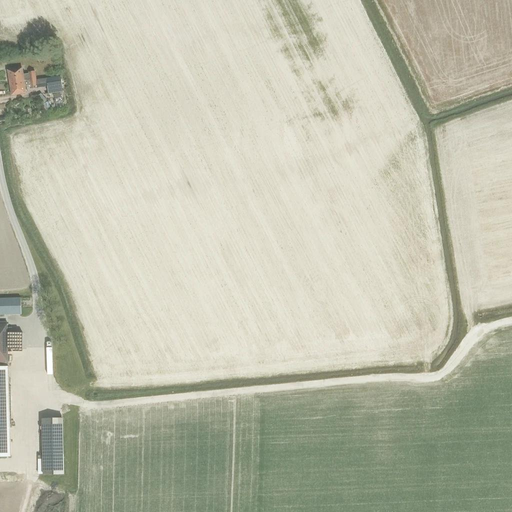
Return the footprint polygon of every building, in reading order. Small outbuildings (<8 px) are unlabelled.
[(23,74),(22,68),(8,70),(10,83),(36,79),(35,71),(29,72),(29,73),(23,74)] [(54,77),(36,80),(36,79),(10,83),(12,95),(26,93),(25,86),(31,85),(31,87),(37,86),(38,88),(47,87),(48,94),(62,92),(60,77),(55,78),(54,77)] [(36,97),(42,106),(47,103),(41,94),(36,97)] [(0,314),(22,314),(21,298),(0,298),(0,314)] [(0,457),(11,457),(9,392),(8,366),(7,322),(0,322),(0,457)] [(43,475),(65,474),(63,418),(42,419),(43,475)]
